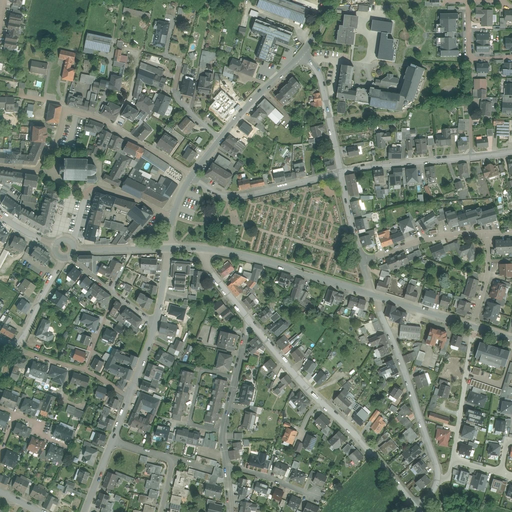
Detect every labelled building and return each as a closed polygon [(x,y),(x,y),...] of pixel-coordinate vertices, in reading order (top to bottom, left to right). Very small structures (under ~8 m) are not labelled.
[(309,11),(280,0),(260,0),(260,1),(258,6),(258,7),(304,25),(309,11)] [(124,9),(123,13),(150,20),(151,15),(124,8),(124,9)] [(257,18),(259,13),(251,10),(250,15),(257,18)] [(492,11),(482,10),(482,12),(476,12),(476,18),(482,18),(482,27),(492,27),(492,18),(491,18),(492,11)] [(12,15),(10,14),(8,23),(19,25),(20,22),(21,17),(12,15)] [(445,36),(456,35),(456,20),(458,20),(458,14),(440,14),(440,25),(436,25),(436,33),(447,33),(447,34),(445,34),(445,36)] [(357,17),(346,16),(344,27),(341,27),(340,32),(339,31),(338,43),(349,45),(352,45),(353,43),(354,43),(354,40),(353,40),(353,38),(354,38),(354,36),(353,35),(354,33),(352,33),(353,28),(356,29),(357,17)] [(371,31),(382,33),(388,34),(391,34),(393,24),(373,20),(371,31)] [(255,23),(251,32),(264,37),(256,57),(269,62),(277,41),(288,46),(291,36),(255,23)] [(160,32),(158,31),(155,45),(164,47),(167,33),(164,33),(160,32)] [(112,38),(88,33),(85,48),(109,53),(112,38)] [(388,34),(382,33),(378,59),(390,61),(391,49),(393,50),(394,41),(387,40),(388,34)] [(8,36),(6,35),(5,41),(16,43),(17,37),(8,36)] [(456,35),(445,36),(445,37),(447,37),(447,38),(437,38),(437,46),(440,46),(441,57),(459,57),(459,51),(457,51),(456,35)] [(76,54),(61,51),(59,59),(66,60),(65,68),(71,69),(72,65),(74,65),(76,54)] [(240,62),(233,60),(230,68),(235,70),(240,72),(244,60),(247,53),(243,51),(240,62)] [(208,57),(207,63),(210,64),(211,58),(215,59),(216,54),(202,52),(202,55),(208,57)] [(257,65),(244,60),(240,72),(253,78),(253,77),(255,72),(257,65)] [(48,64),(32,61),(30,72),(46,75),(48,64)] [(157,75),(159,70),(141,63),(140,69),(157,75)] [(477,63),(477,76),(487,76),(487,73),(489,73),(489,63),(477,63)] [(510,64),(505,63),(505,66),(502,66),(502,70),(503,70),(503,74),(503,75),(511,75),(511,63),(510,64)] [(388,92),(374,90),(374,88),(372,88),(371,88),(370,88),(370,89),(370,91),(369,97),(371,97),(370,104),(370,106),(374,107),(374,108),(394,111),(394,110),(401,111),(403,103),(403,102),(406,100),(413,103),(414,99),(413,99),(414,97),(415,97),(417,91),(416,91),(417,89),(418,89),(419,86),(417,85),(418,82),(420,82),(421,79),(420,79),(421,77),(422,77),(424,71),(423,71),(424,69),(418,67),(411,64),(410,67),(409,67),(408,68),(407,68),(405,74),(406,74),(405,76),(403,79),(405,80),(408,81),(407,84),(404,83),(400,95),(397,94),(397,95),(396,95),(396,94),(393,93),(393,94),(390,94),(391,93),(388,93),(387,93),(388,92)] [(354,67),(342,65),(341,72),(340,76),(338,89),(337,98),(344,99),(355,101),(357,92),(356,92),(350,91),(354,67)] [(235,70),(230,68),(225,66),(224,72),(234,75),(235,70)] [(71,69),(65,68),(62,79),(73,82),(76,70),(71,69)] [(157,75),(140,69),(137,80),(143,82),(163,90),(167,79),(162,78),(157,75)] [(234,75),(224,72),(223,76),(230,78),(229,81),(232,81),(234,75)] [(213,74),(207,73),(206,77),(202,77),(201,83),(200,83),(199,92),(211,94),(212,86),(212,85),(211,85),(213,74)] [(96,77),(82,74),(80,83),(90,85),(94,85),(95,82),(96,77)] [(387,77),(381,81),(376,80),(375,85),(374,84),(371,86),(372,88),(374,88),(374,90),(388,92),(388,88),(391,86),(396,86),(397,84),(398,84),(399,80),(397,79),(393,78),(393,75),(388,74),(387,77)] [(117,77),(113,76),(112,76),(111,82),(109,89),(120,91),(123,78),(120,77),(117,77)] [(194,79),(186,77),(182,94),(193,96),(196,83),(193,83),(194,79)] [(282,91),(280,93),(281,94),(279,95),(276,98),(284,106),(289,101),(288,100),(297,92),(296,91),(301,87),(293,79),(290,82),(289,83),(289,84),(288,86),(282,91)] [(111,82),(101,80),(101,84),(100,87),(109,89),(111,82)] [(156,104),(141,94),(143,82),(137,80),(134,97),(134,98),(139,101),(137,103),(136,105),(143,110),(146,112),(149,114),(150,115),(153,110),(156,104)] [(486,80),(477,80),(477,90),(486,90),(486,80)] [(231,87),(220,82),(214,95),(226,98),(229,92),(228,92),(231,87)] [(361,88),(358,88),(358,89),(357,89),(356,92),(357,92),(355,101),(355,102),(358,102),(368,104),(370,104),(371,97),(369,97),(370,91),(369,91),(369,90),(367,89),(366,90),(365,90),(365,89),(362,89),(362,90),(360,89),(361,88)] [(486,90),(477,90),(477,98),(477,99),(481,99),(486,99),(486,97),(486,90)] [(86,102),(84,110),(89,111),(93,94),(89,93),(87,102),(86,102)] [(316,94),(314,95),(315,103),(316,107),(322,106),(320,93),(316,94)] [(172,100),(160,94),(156,104),(153,110),(164,116),(172,100)] [(75,97),(73,97),(73,96),(71,95),(71,96),(69,96),(67,106),(81,109),(83,101),(83,99),(82,99),(83,97),(79,96),(78,98),(77,98),(75,97)] [(497,101),(491,101),(492,98),(488,97),(487,103),(491,103),(491,111),(496,112),(497,101)] [(0,107),(6,108),(6,112),(14,112),(14,111),(14,105),(14,98),(6,98),(0,98),(0,107)] [(344,99),(337,98),(336,105),(338,106),(337,109),(337,114),(343,114),(345,111),(345,104),(344,103),(344,99)] [(275,109),(265,99),(257,107),(259,109),(260,108),(267,115),(268,117),(275,109)] [(122,108),(109,102),(107,107),(120,113),(122,108)] [(487,103),(481,102),(480,116),(490,117),(491,111),(491,103),(487,103)] [(504,104),(503,104),(502,113),(511,113),(511,103),(506,104),(504,104)] [(61,106),(49,104),(46,122),(58,124),(61,106)] [(107,107),(103,105),(101,109),(104,110),(102,115),(115,121),(120,113),(107,107)] [(132,108),(129,106),(122,117),(126,120),(127,118),(133,123),(140,112),(134,109),(132,108)] [(259,109),(251,117),(258,124),(259,124),(260,122),(267,115),(260,108),(259,109)] [(275,109),(268,117),(276,125),(284,117),(275,109)] [(141,120),(143,122),(149,114),(146,112),(144,116),(141,120)] [(187,118),(178,127),(186,134),(191,128),(192,129),(195,125),(187,118)] [(509,127),(504,127),(504,120),(494,120),(494,126),(496,127),(501,127),(501,133),(501,135),(501,136),(509,137),(509,127)] [(33,122),(22,121),(19,139),(31,140),(31,138),(30,137),(31,132),(32,131),(32,127),(30,127),(33,127),(33,123),(33,122)] [(104,126),(91,121),(89,125),(86,124),(84,133),(86,134),(87,131),(96,134),(97,132),(101,133),(102,130),(104,126)] [(248,125),(242,121),(235,129),(244,135),(247,137),(252,131),(255,127),(249,123),(248,125)] [(152,131),(144,123),(139,128),(148,136),(152,131)] [(320,126),(311,128),(313,139),(322,137),(321,131),(325,130),(324,125),(320,126)] [(33,127),(30,127),(32,127),(32,131),(31,132),(30,137),(31,138),(31,140),(31,142),(29,141),(29,142),(35,142),(45,143),(45,138),(46,138),(47,135),(45,135),(46,128),(35,127),(33,127)] [(133,134),(132,135),(142,142),(148,136),(139,128),(137,130),(133,134)] [(445,136),(437,136),(437,140),(437,145),(451,144),(450,136),(450,135),(449,129),(444,130),(445,136)] [(112,134),(103,130),(100,138),(109,141),(112,134)] [(255,133),(252,131),(247,137),(244,135),(238,142),(234,147),(240,151),(241,152),(251,140),(250,140),(255,133)] [(391,133),(377,135),(378,148),(385,148),(384,141),(392,140),(391,133)] [(178,143),(165,134),(157,145),(170,154),(178,143)] [(123,140),(114,135),(108,148),(118,152),(120,148),(123,140)] [(238,142),(230,135),(226,140),(234,147),(238,142)] [(109,141),(100,138),(97,146),(106,149),(109,141)] [(462,140),(460,140),(460,142),(458,143),(458,150),(461,150),(461,152),(464,152),(463,149),(467,149),(467,143),(466,138),(462,139),(462,140)] [(425,139),(416,140),(417,154),(427,153),(425,139)] [(482,140),(476,140),(477,148),(488,147),(487,139),(482,140)] [(240,151),(226,140),(221,147),(235,158),(240,151)] [(29,156),(39,156),(45,143),(35,142),(29,156)] [(132,156),(137,146),(129,142),(123,151),(132,156)] [(197,147),(191,142),(189,145),(191,146),(189,148),(194,152),(197,147)] [(397,148),(389,148),(388,159),(397,159),(401,159),(402,148),(401,148),(401,145),(397,145),(397,148)] [(137,146),(132,156),(140,159),(140,158),(145,150),(137,146)] [(354,147),(348,149),(349,157),(353,157),(353,156),(359,155),(357,147),(354,147)] [(194,152),(189,148),(186,153),(183,157),(191,163),(197,153),(194,152)] [(148,152),(145,150),(140,158),(138,162),(138,163),(134,168),(132,171),(131,173),(134,174),(148,152)] [(17,153),(12,152),(12,153),(11,164),(12,164),(23,165),(23,155),(20,155),(20,153),(20,151),(17,151),(17,153)] [(148,152),(134,174),(137,176),(139,172),(140,171),(146,160),(151,153),(148,152)] [(3,154),(3,163),(11,164),(12,153),(11,153),(10,154),(7,154),(3,154)] [(169,166),(151,153),(146,160),(165,172),(169,166)] [(39,156),(29,156),(23,155),(23,165),(35,166),(39,156)] [(131,159),(121,155),(115,165),(125,170),(128,165),(131,159)] [(231,163),(219,155),(214,164),(226,171),(231,163)] [(138,162),(131,159),(128,165),(134,168),(138,163),(138,162)] [(88,160),(63,160),(63,163),(63,164),(62,164),(62,165),(60,165),(60,164),(59,164),(59,175),(59,174),(62,174),(62,175),(63,175),(62,180),(86,181),(86,183),(94,183),(96,182),(97,180),(98,178),(97,177),(95,176),(95,175),(97,172),(97,169),(95,166),(92,165),(93,160),(88,160)] [(329,162),(328,163),(327,161),(324,162),(325,163),(326,171),(335,169),(334,161),(329,162)] [(226,171),(213,163),(206,175),(226,187),(233,175),(226,171)] [(303,163),(294,165),(297,178),(301,177),(301,178),(303,177),(306,176),(303,163)] [(467,164),(458,165),(460,178),(463,178),(465,178),(469,177),(467,164)] [(490,164),(488,165),(487,167),(485,167),(485,169),(482,170),(485,178),(488,177),(488,178),(493,176),(495,177),(497,177),(498,175),(495,166),(492,167),(492,165),(490,164)] [(125,170),(115,165),(109,176),(105,175),(103,180),(119,187),(121,182),(119,181),(125,170)] [(434,166),(426,168),(427,179),(428,179),(428,185),(436,184),(436,178),(434,166)] [(402,168),(393,169),(394,175),(393,175),(394,185),(401,185),(400,176),(403,176),(402,169),(402,168)] [(416,170),(407,170),(407,168),(402,169),(403,176),(404,185),(415,184),(414,182),(417,182),(416,177),(416,170)] [(14,173),(0,170),(0,186),(2,187),(4,185),(5,182),(12,183),(14,173)] [(383,170),(373,171),(374,179),(375,183),(384,182),(384,178),(383,170)] [(150,180),(152,176),(140,171),(139,172),(143,173),(142,176),(150,180)] [(128,179),(123,186),(122,190),(132,195),(133,194),(162,209),(169,200),(157,193),(162,185),(158,184),(150,180),(142,176),(143,173),(139,172),(137,176),(139,177),(137,180),(136,179),(134,182),(128,179)] [(12,184),(17,184),(17,183),(23,184),(25,174),(14,173),(12,183),(12,184)] [(284,173),(274,175),(276,183),(286,181),(285,176),(284,173)] [(37,176),(25,174),(23,184),(23,186),(25,186),(24,195),(31,196),(32,187),(36,188),(37,176)] [(354,174),(346,176),(348,188),(357,186),(356,183),(354,174)] [(162,185),(157,193),(169,200),(178,186),(167,178),(165,181),(162,185)] [(239,182),(238,182),(240,191),(251,188),(250,183),(249,180),(246,180),(243,181),(239,182)] [(263,180),(250,183),(251,188),(265,185),(264,182),(264,180),(263,180)] [(461,181),(455,183),(457,190),(463,188),(461,181)] [(2,187),(0,191),(0,204),(3,199),(12,184),(12,183),(5,182),(4,185),(2,187)] [(348,188),(350,197),(359,196),(359,193),(357,186),(348,188)] [(49,190),(48,190),(46,198),(50,199),(56,201),(58,193),(49,190)] [(106,195),(97,193),(93,210),(102,212),(104,204),(114,206),(117,198),(106,195)] [(37,197),(22,195),(21,201),(36,203),(37,197)] [(10,198),(7,202),(3,199),(0,204),(0,206),(2,208),(14,217),(18,220),(20,206),(10,198)] [(41,211),(47,213),(48,208),(50,199),(45,198),(44,202),(43,202),(40,211),(41,211)] [(137,204),(117,198),(114,206),(118,207),(117,211),(128,215),(135,206),(137,204)] [(48,208),(54,209),(56,204),(55,204),(55,201),(56,201),(50,199),(48,208)] [(359,201),(351,203),(353,210),(361,208),(359,201)] [(135,206),(128,215),(135,221),(142,227),(154,214),(144,206),(143,208),(142,208),(140,210),(135,206)] [(21,222),(27,211),(20,207),(18,220),(21,222)] [(54,209),(48,208),(47,213),(45,220),(51,222),(53,216),(52,216),(52,213),(53,213),(54,209)] [(361,208),(353,210),(355,218),(362,216),(363,216),(362,213),(361,208)] [(487,211),(490,223),(498,221),(494,209),(487,211)] [(102,212),(93,210),(89,224),(100,226),(101,223),(104,212),(102,212)] [(490,223),(487,211),(481,212),(481,210),(476,211),(476,210),(466,213),(466,214),(469,224),(469,225),(478,223),(478,224),(479,224),(480,226),(490,223)] [(27,225),(32,214),(27,211),(21,222),(27,225)] [(47,213),(41,211),(40,216),(38,216),(38,217),(32,228),(41,233),(45,220),(47,213)] [(446,214),(447,219),(450,228),(459,225),(455,212),(446,214)] [(433,213),(425,218),(424,218),(418,222),(419,224),(424,231),(439,222),(435,217),(433,213)] [(32,214),(27,225),(32,228),(38,217),(32,214)] [(466,214),(457,217),(459,225),(460,227),(469,224),(466,214)] [(362,219),(356,220),(358,230),(368,228),(366,218),(362,219)] [(408,219),(401,222),(402,225),(399,226),(400,228),(401,230),(401,232),(402,232),(402,233),(403,232),(404,233),(414,229),(413,228),(414,228),(413,226),(413,224),(412,224),(411,222),(410,219),(408,219)] [(51,222),(45,220),(41,233),(43,232),(44,234),(48,232),(48,230),(49,229),(51,222)] [(128,228),(127,229),(135,236),(142,227),(135,221),(128,228)] [(125,226),(112,222),(111,223),(109,229),(113,230),(125,233),(127,229),(128,228),(124,227),(125,226)] [(100,226),(89,224),(85,239),(95,242),(96,242),(100,226)] [(117,244),(124,244),(126,244),(130,241),(135,236),(127,229),(125,233),(123,236),(117,244)] [(401,232),(398,233),(397,232),(396,229),(391,231),(393,234),(393,235),(391,236),(391,237),(393,243),(393,244),(404,239),(402,233),(402,232),(401,232)] [(110,241),(109,245),(112,244),(119,233),(123,236),(125,233),(113,230),(110,239),(110,241)] [(388,230),(382,233),(382,232),(382,233),(378,234),(379,238),(380,238),(380,239),(383,247),(393,243),(391,237),(388,230)] [(119,233),(112,244),(117,244),(123,236),(119,233)] [(369,235),(366,236),(360,238),(363,246),(369,245),(369,246),(370,247),(373,246),(373,245),(373,242),(371,241),(369,235)] [(17,238),(14,237),(12,242),(10,246),(10,247),(10,248),(14,250),(15,248),(22,252),(26,243),(22,240),(21,240),(21,239),(19,238),(18,238),(17,238)] [(510,239),(507,239),(507,240),(507,242),(502,242),(502,252),(502,253),(502,254),(511,253),(511,241),(510,242),(510,240),(510,239)] [(458,241),(454,243),(448,245),(451,251),(460,247),(458,241)] [(441,244),(431,249),(434,258),(445,254),(445,253),(442,247),(441,244)] [(472,244),(457,249),(460,257),(467,254),(469,259),(470,262),(474,261),(473,258),(477,257),(472,244)] [(35,260),(41,249),(36,246),(35,248),(34,247),(32,250),(33,251),(30,256),(35,260)] [(32,250),(28,247),(25,253),(30,256),(33,251),(32,250)] [(41,249),(35,260),(39,263),(45,252),(41,249)] [(8,252),(4,250),(0,256),(0,264),(1,265),(8,252)] [(45,252),(39,263),(45,266),(46,265),(47,265),(50,261),(48,260),(49,258),(47,256),(49,254),(45,252)] [(405,253),(396,257),(399,265),(405,263),(405,264),(409,263),(408,262),(406,256),(405,253)] [(414,253),(406,256),(408,262),(416,259),(416,258),(414,253)] [(396,257),(386,260),(387,263),(389,269),(390,270),(393,269),(393,268),(399,265),(396,257)] [(157,261),(142,259),(142,269),(144,269),(151,270),(151,274),(155,274),(156,274),(156,270),(159,270),(160,269),(160,266),(159,265),(157,265),(157,261)] [(122,265),(113,260),(109,268),(105,276),(114,281),(122,265)] [(191,263),(172,261),(171,277),(176,278),(175,290),(175,289),(184,290),(184,291),(185,291),(186,275),(190,276),(190,275),(190,269),(191,263)] [(221,269),(218,271),(224,278),(229,274),(234,270),(229,263),(224,267),(223,266),(220,268),(221,269)] [(109,268),(102,265),(98,272),(105,276),(109,268)] [(255,265),(252,274),(259,276),(260,276),(261,275),(263,267),(255,265)] [(511,267),(511,265),(500,265),(500,275),(501,275),(501,274),(505,274),(505,277),(506,277),(511,276),(511,267)] [(74,268),(68,276),(72,279),(70,282),(73,285),(82,274),(74,268)] [(197,271),(194,271),(194,276),(193,281),(193,285),(200,286),(200,282),(202,282),(203,272),(197,271)] [(251,280),(252,274),(244,272),(243,277),(251,280)] [(235,274),(232,277),(235,281),(240,285),(247,279),(235,274)] [(252,281),(257,283),(259,276),(252,274),(251,280),(251,281),(252,281)] [(288,285),(289,282),(291,276),(282,274),(280,281),(283,282),(282,283),(288,285)] [(238,287),(240,285),(235,281),(232,277),(232,278),(229,281),(232,284),(228,287),(232,292),(238,287)] [(388,278),(386,277),(386,279),(384,283),(379,282),(376,290),(386,293),(391,278),(388,278)] [(89,281),(86,278),(80,286),(88,292),(95,284),(90,280),(89,281)] [(305,281),(297,278),(292,294),(301,297),(304,291),(301,290),(305,281)] [(478,280),(470,278),(468,287),(467,286),(476,289),(479,281),(478,280)] [(35,287),(25,280),(22,284),(23,285),(20,290),(25,294),(29,296),(35,287)] [(252,281),(248,286),(254,290),(254,289),(255,290),(259,285),(257,283),(252,281)] [(501,284),(494,282),(492,289),(504,293),(505,290),(505,289),(506,286),(501,284)] [(95,284),(88,292),(92,295),(96,298),(102,290),(95,284)] [(133,287),(127,284),(124,290),(130,293),(133,287)] [(158,287),(147,284),(146,285),(146,286),(151,287),(149,291),(149,294),(156,295),(158,287)] [(415,286),(409,285),(407,290),(404,298),(415,302),(418,294),(413,292),(415,287),(415,286)] [(476,289),(467,286),(466,287),(467,287),(465,295),(464,295),(472,297),(474,298),(476,289),(476,290),(476,289)] [(242,292),(238,287),(232,292),(236,297),(242,293),(242,292)] [(438,291),(428,289),(425,301),(435,304),(438,291)] [(504,293),(492,289),(490,297),(497,299),(501,300),(502,297),(503,297),(504,293)] [(92,295),(89,299),(96,305),(99,302),(98,302),(101,296),(100,295),(103,290),(102,290),(96,298),(92,295)] [(111,296),(103,290),(100,295),(101,296),(98,302),(99,302),(100,303),(101,304),(100,307),(106,310),(111,296)] [(338,293),(330,290),(328,295),(328,294),(326,301),(326,300),(333,302),(333,304),(333,302),(334,300),(338,293)] [(64,296),(56,291),(50,301),(61,308),(64,304),(69,296),(66,292),(65,295),(64,296)] [(301,297),(292,294),(290,299),(298,302),(297,303),(310,310),(313,307),(314,304),(305,298),(308,293),(304,291),(301,297)] [(345,295),(338,293),(334,300),(339,302),(342,303),(345,295)] [(153,300),(140,294),(137,302),(142,304),(141,306),(148,310),(153,300)] [(448,298),(442,297),(443,296),(442,296),(442,298),(439,305),(440,305),(448,308),(451,298),(451,299),(448,298)] [(249,297),(243,302),(250,310),(256,305),(254,303),(249,297)] [(360,300),(351,297),(349,305),(354,306),(357,307),(360,300)] [(26,302),(22,300),(16,308),(25,314),(30,305),(26,302)] [(366,302),(360,300),(357,307),(360,308),(361,309),(364,310),(366,302)] [(463,301),(461,300),(461,301),(458,300),(456,308),(457,308),(459,309),(467,312),(469,312),(471,304),(471,303),(470,303),(463,301)] [(116,301),(112,307),(114,308),(110,313),(114,316),(115,316),(117,312),(122,305),(116,301)] [(220,301),(213,307),(220,314),(227,309),(220,301)] [(495,304),(488,302),(486,310),(498,313),(499,310),(499,309),(500,306),(495,304)] [(396,307),(388,305),(385,316),(393,318),(395,310),(396,307)] [(227,308),(227,309),(220,314),(226,321),(233,315),(227,308)] [(126,309),(121,315),(120,314),(117,320),(119,322),(123,325),(124,324),(126,320),(129,322),(135,315),(126,309)] [(268,309),(258,316),(263,323),(273,315),(268,309)] [(406,314),(395,310),(393,318),(392,319),(396,320),(396,322),(401,324),(400,326),(403,326),(406,314)] [(498,313),(486,310),(484,317),(491,319),(495,320),(499,321),(500,318),(496,317),(497,317),(498,313)] [(100,319),(84,313),(81,321),(89,324),(88,328),(96,331),(100,319)] [(142,321),(135,315),(129,322),(131,324),(128,328),(132,331),(134,332),(137,328),(142,321)] [(2,323),(4,325),(4,324),(5,324),(7,322),(9,323),(11,319),(6,316),(2,323)] [(168,324),(167,320),(164,319),(163,320),(159,333),(171,336),(174,325),(168,324)] [(53,335),(46,332),(49,326),(50,323),(43,320),(36,336),(50,343),(53,335)] [(276,325),(271,330),(273,332),(277,336),(286,328),(283,325),(283,323),(281,320),(276,325)] [(378,321),(372,324),(376,332),(382,329),(378,321)] [(274,323),(267,328),(270,331),(271,330),(276,325),(274,323)] [(5,324),(4,324),(4,325),(0,331),(1,332),(12,338),(16,331),(5,324)] [(117,325),(114,330),(121,334),(124,329),(117,325)] [(403,326),(400,326),(399,338),(419,340),(421,328),(403,326)] [(212,327),(208,344),(213,345),(217,328),(212,327)] [(438,331),(431,328),(426,344),(434,346),(436,339),(438,331)] [(117,334),(107,329),(105,334),(103,335),(103,336),(103,338),(104,338),(103,339),(104,338),(108,340),(108,342),(113,343),(117,334)] [(446,333),(439,330),(438,331),(436,339),(441,340),(439,348),(441,349),(443,349),(444,345),(445,342),(446,339),(447,337),(445,337),(446,333)] [(237,336),(222,332),(221,336),(220,336),(218,342),(219,342),(218,346),(234,350),(235,346),(236,346),(237,340),(236,340),(237,336)] [(92,338),(83,334),(79,342),(89,346),(92,338)] [(376,337),(369,340),(372,346),(378,343),(380,348),(386,345),(389,344),(384,334),(376,338),(376,337)] [(297,335),(291,341),(295,346),(296,345),(301,339),(298,336),(297,335)] [(462,338),(454,335),(451,345),(458,348),(459,348),(460,344),(462,338)] [(284,336),(276,343),(282,350),(289,344),(288,344),(289,343),(284,336)] [(263,346),(256,337),(250,343),(253,347),(256,351),(257,351),(263,346)] [(184,343),(177,340),(175,346),(173,349),(176,350),(180,352),(184,343)] [(484,344),(480,343),(480,342),(475,358),(477,358),(476,360),(480,361),(480,359),(486,361),(486,363),(493,365),(493,364),(499,365),(499,367),(503,368),(503,367),(505,367),(510,352),(509,352),(505,351),(498,348),(497,349),(494,347),(492,347),(485,344),(484,344)] [(380,348),(378,349),(382,356),(382,357),(390,353),(386,345),(380,348)] [(256,351),(253,347),(248,350),(252,355),(256,351)] [(121,351),(114,348),(109,358),(109,359),(108,362),(105,368),(111,371),(114,365),(116,360),(119,354),(121,351)] [(304,356),(298,349),(291,354),(298,362),(304,357),(304,356)] [(86,354),(76,350),(73,358),(83,362),(86,354)] [(168,354),(160,350),(155,359),(163,364),(168,354)] [(414,352),(411,353),(414,360),(416,360),(420,350),(414,352)] [(425,353),(419,351),(416,360),(422,362),(425,353)] [(411,353),(403,356),(406,363),(414,360),(411,353)] [(139,358),(131,355),(130,358),(119,354),(116,360),(127,365),(135,368),(139,358)] [(175,358),(168,354),(163,364),(170,368),(175,358)] [(217,368),(220,369),(229,371),(233,357),(226,355),(221,354),(220,355),(220,358),(221,358),(220,364),(218,364),(217,368)] [(258,358),(251,356),(250,364),(256,365),(258,358)] [(26,359),(23,358),(22,359),(18,357),(17,361),(16,360),(14,365),(13,370),(16,371),(18,366),(24,368),(27,360),(26,360),(26,359)] [(104,362),(96,358),(92,367),(99,371),(104,362)] [(276,367),(270,359),(264,365),(270,372),(276,367)] [(303,369),(310,374),(317,365),(310,360),(303,369)] [(393,360),(385,363),(387,367),(380,370),(381,373),(396,366),(393,360)] [(40,364),(33,362),(31,369),(29,373),(32,374),(33,375),(36,377),(40,364)] [(47,367),(40,364),(36,377),(40,378),(41,377),(43,378),(45,374),(47,367)] [(156,372),(158,367),(150,364),(145,375),(153,378),(154,378),(156,372)] [(115,365),(114,365),(111,371),(110,373),(123,378),(127,379),(130,380),(133,371),(126,368),(126,369),(120,367),(119,367),(115,366),(115,365)] [(396,366),(381,373),(383,376),(390,372),(392,376),(399,372),(396,366)] [(63,370),(54,367),(51,376),(54,378),(58,379),(56,382),(62,384),(67,371),(63,370)] [(13,370),(12,370),(9,379),(16,381),(18,376),(16,375),(15,375),(16,371),(13,370)] [(195,373),(183,370),(181,376),(184,377),(183,382),(190,384),(191,379),(193,380),(195,373)] [(313,380),(320,386),(327,377),(320,371),(313,380)] [(511,374),(507,373),(503,386),(508,388),(511,375),(511,374)] [(90,379),(73,374),(70,383),(75,384),(75,383),(85,387),(87,387),(90,379)] [(424,374),(415,377),(418,388),(428,385),(424,374)] [(287,375),(280,381),(282,383),(286,387),(288,385),(292,382),(287,375)] [(216,378),(214,384),(217,385),(216,390),(223,392),(224,387),(226,388),(228,381),(216,378)] [(383,383),(380,387),(383,389),(388,383),(385,380),(383,383)] [(448,382),(440,380),(439,384),(441,385),(440,390),(438,395),(438,396),(447,398),(450,387),(447,386),(448,382)] [(143,381),(142,382),(141,384),(142,385),(140,389),(149,392),(150,389),(152,384),(151,384),(144,381),(143,381)] [(191,391),(192,384),(190,384),(183,382),(180,381),(179,387),(181,388),(180,393),(187,395),(187,394),(189,390),(191,391)] [(116,386),(122,391),(125,385),(118,382),(116,386)] [(158,384),(152,382),(151,384),(152,384),(150,389),(156,392),(156,391),(157,388),(159,389),(159,388),(160,384),(158,384)] [(342,387),(344,389),(347,391),(352,386),(348,382),(347,383),(345,385),(342,387)] [(282,383),(279,385),(280,386),(278,388),(281,391),(283,389),(286,387),(282,383)] [(248,386),(244,385),(240,399),(241,400),(250,402),(251,402),(254,391),(253,387),(248,386)] [(403,391),(396,386),(390,395),(390,396),(394,398),(397,400),(400,395),(403,391)] [(511,388),(503,386),(501,393),(511,396),(511,388)] [(99,387),(96,396),(103,398),(104,399),(105,395),(107,390),(99,387)] [(473,387),(471,392),(480,395),(482,390),(481,389),(478,388),(475,387),(473,387)] [(223,392),(216,390),(213,389),(211,395),(214,396),(213,401),(220,402),(221,398),(224,398),(225,392),(223,392)] [(344,389),(341,393),(334,401),(345,411),(348,407),(354,401),(349,397),(347,399),(346,397),(349,393),(347,391),(344,389)] [(6,393),(4,392),(4,391),(1,400),(0,400),(0,402),(6,405),(11,394),(7,393),(6,393)] [(189,395),(187,394),(187,395),(180,393),(177,392),(176,398),(179,399),(178,404),(185,405),(186,401),(188,401),(189,395)] [(296,396),(291,400),(297,407),(300,411),(305,407),(310,403),(301,392),(296,396)] [(471,392),(467,402),(480,406),(482,401),(485,402),(486,397),(480,395),(471,392)] [(154,416),(160,401),(153,398),(142,393),(136,407),(141,409),(143,405),(152,408),(153,409),(151,414),(154,416)] [(18,397),(11,394),(6,405),(13,408),(14,405),(18,397)] [(47,394),(43,404),(50,406),(51,407),(55,397),(47,394)] [(119,401),(112,398),(109,406),(116,409),(119,401)] [(23,404),(20,410),(27,413),(32,401),(28,400),(27,400),(25,399),(23,404)] [(220,402),(213,401),(210,400),(209,406),(212,406),(210,411),(218,413),(219,409),(221,409),(222,403),(220,402)] [(294,409),(297,407),(291,400),(290,401),(289,402),(294,409)] [(35,403),(32,401),(27,413),(34,416),(36,409),(38,405),(35,404),(35,403)] [(511,403),(503,402),(501,413),(511,414),(511,411),(511,403)] [(187,406),(185,405),(178,404),(175,403),(173,408),(174,408),(176,409),(175,414),(182,416),(183,412),(185,412),(187,406)] [(360,405),(356,403),(352,409),(356,412),(356,411),(360,405)] [(50,406),(43,404),(39,414),(46,417),(50,406)] [(75,408),(68,405),(66,410),(71,412),(70,415),(72,416),(75,409),(75,408)] [(411,412),(404,405),(401,408),(402,410),(398,413),(400,415),(397,417),(399,420),(399,421),(403,426),(404,425),(409,421),(405,417),(411,412)] [(300,411),(298,413),(301,416),(308,410),(305,407),(300,411)] [(75,409),(72,416),(81,419),(84,412),(75,409)] [(468,420),(467,420),(476,423),(478,424),(479,421),(482,422),(484,418),(483,418),(484,414),(467,409),(465,415),(469,416),(468,420)] [(144,418),(140,417),(138,416),(140,412),(135,410),(129,425),(135,428),(136,427),(139,428),(144,418)] [(218,413),(210,411),(208,411),(206,416),(209,417),(208,422),(215,424),(216,420),(218,420),(220,414),(218,413)] [(249,412),(246,411),(243,427),(253,430),(254,426),(254,423),(253,423),(255,414),(249,412)] [(377,411),(370,421),(372,422),(372,423),(380,413),(377,411)] [(0,418),(0,426),(4,428),(5,424),(9,416),(2,413),(0,418)] [(363,417),(358,413),(353,418),(361,426),(366,420),(363,417)] [(449,419),(430,413),(428,419),(447,425),(449,419)] [(144,418),(139,428),(146,431),(149,425),(150,421),(152,422),(154,416),(151,414),(149,414),(147,419),(144,418)] [(322,415),(316,421),(323,429),(327,426),(330,423),(322,415)] [(380,416),(371,428),(378,434),(386,423),(382,421),(383,419),(383,418),(382,417),(382,418),(380,416)] [(114,421),(107,418),(105,423),(103,429),(110,431),(114,421)] [(495,430),(504,432),(504,426),(505,422),(497,421),(495,430)] [(24,426),(20,424),(16,423),(13,432),(16,433),(16,434),(20,436),(20,435),(23,436),(24,436),(27,428),(24,426),(24,425),(24,426)] [(166,427),(158,425),(156,434),(164,436),(169,437),(170,432),(171,428),(170,428),(170,429),(166,428),(166,427)] [(53,436),(61,439),(66,429),(58,426),(58,427),(56,427),(54,433),(53,436)] [(327,426),(323,429),(321,431),(327,437),(329,432),(330,429),(327,426)] [(469,428),(465,426),(462,436),(472,439),(473,436),(475,429),(469,428)] [(32,430),(27,428),(24,436),(28,438),(32,430)] [(296,432),(287,428),(282,440),(291,444),(293,443),(294,441),(293,440),(295,436),(296,436),(297,433),(296,432)] [(414,433),(410,428),(408,430),(406,431),(405,432),(403,434),(407,439),(409,437),(412,442),(418,437),(415,432),(414,433)] [(72,431),(66,429),(61,439),(68,442),(69,439),(72,431)] [(178,430),(176,437),(182,438),(181,442),(186,443),(187,440),(189,433),(189,431),(184,430),(183,431),(178,430)] [(442,430),(438,430),(436,440),(442,441),(442,445),(447,446),(447,442),(448,442),(450,431),(442,430)] [(339,431),(328,442),(336,450),(341,445),(341,444),(346,439),(339,431)] [(193,434),(189,433),(187,440),(193,441),(192,445),(197,446),(197,445),(198,444),(199,438),(200,433),(194,432),(193,434)] [(106,436),(97,433),(93,441),(100,444),(103,445),(106,436)] [(317,439),(308,435),(303,446),(306,448),(307,446),(313,448),(317,439)] [(29,444),(27,449),(28,449),(30,450),(31,451),(34,452),(38,440),(32,438),(29,444)] [(45,443),(38,440),(34,452),(37,453),(38,453),(40,454),(41,454),(42,450),(45,443)] [(391,440),(379,449),(385,455),(396,446),(391,440)] [(239,450),(242,450),(241,442),(233,444),(234,450),(239,450)] [(490,444),(488,455),(499,456),(501,445),(497,445),(490,443),(490,444)] [(348,444),(342,450),(346,455),(347,455),(347,454),(351,447),(348,444)] [(472,448),(472,447),(468,446),(462,444),(459,453),(469,456),(472,448)] [(48,452),(46,456),(46,457),(49,457),(49,459),(51,459),(52,460),(57,448),(51,445),(48,452)] [(351,447),(347,454),(349,456),(356,450),(352,445),(351,447)] [(411,451),(404,456),(406,458),(405,459),(407,461),(408,460),(409,462),(410,462),(421,452),(422,452),(421,452),(420,451),(420,449),(419,447),(418,447),(416,446),(417,446),(416,445),(416,446),(411,451)] [(90,448),(87,447),(86,448),(87,448),(84,455),(83,455),(86,456),(84,460),(86,461),(85,462),(87,463),(87,462),(87,463),(93,465),(98,451),(90,448)] [(64,451),(57,448),(52,460),(56,461),(57,461),(59,462),(61,457),(64,451)] [(230,460),(240,459),(239,450),(234,450),(229,451),(230,460)] [(356,450),(349,456),(356,464),(359,461),(359,462),(360,461),(363,458),(356,450)] [(7,451),(2,463),(3,463),(7,465),(8,465),(12,453),(7,451)] [(259,457),(251,455),(249,465),(264,469),(264,468),(266,460),(267,454),(260,452),(259,457)] [(18,455),(12,453),(8,465),(13,467),(16,460),(18,455)] [(139,462),(147,464),(147,463),(148,458),(141,456),(139,462)] [(418,463),(413,467),(418,473),(424,468),(426,466),(421,460),(418,463)] [(289,467),(277,462),(273,471),(285,476),(288,469),(289,467)] [(162,467),(148,464),(147,468),(148,468),(151,469),(150,474),(152,474),(152,475),(151,481),(161,483),(163,476),(160,475),(162,467)] [(424,468),(418,473),(417,474),(419,476),(426,470),(424,468)] [(89,473),(80,470),(76,481),(85,484),(89,473)] [(426,470),(419,476),(421,478),(425,475),(428,473),(426,470)] [(183,472),(177,471),(176,475),(181,476),(181,478),(191,480),(192,480),(193,476),(190,475),(188,475),(188,474),(183,473),(183,472)] [(306,476),(294,471),(291,479),(302,484),(306,476)] [(469,475),(470,473),(461,471),(458,481),(466,484),(469,475)] [(115,475),(109,472),(103,486),(112,490),(115,482),(115,480),(119,482),(118,483),(119,483),(121,477),(122,477),(115,475)] [(321,475),(317,473),(314,480),(313,482),(323,486),(327,478),(326,477),(326,478),(320,476),(321,475)] [(477,476),(474,485),(478,486),(477,489),(483,491),(484,488),(486,482),(488,476),(477,473),(477,476)] [(181,476),(176,475),(177,476),(177,479),(176,482),(175,482),(174,487),(183,489),(184,484),(190,485),(191,480),(181,478),(181,476)] [(218,477),(212,475),(211,481),(209,481),(209,484),(215,486),(218,477)] [(421,478),(416,483),(418,486),(421,489),(430,482),(425,475),(421,478)] [(20,478),(16,477),(16,478),(12,486),(12,487),(16,489),(18,490),(23,480),(20,478)] [(248,480),(240,478),(238,486),(240,486),(246,488),(246,487),(248,480)] [(493,479),(491,488),(497,490),(500,491),(502,484),(503,482),(497,480),(493,479)] [(23,480),(18,490),(19,491),(20,490),(24,492),(28,484),(29,483),(26,481),(23,480)] [(161,483),(151,481),(147,480),(146,486),(149,487),(150,489),(150,490),(149,497),(157,499),(159,491),(158,491),(160,483),(161,484),(161,483)] [(67,491),(68,488),(72,490),(75,484),(67,481),(65,487),(63,486),(62,489),(64,490),(63,493),(65,494),(66,494),(67,491)] [(254,490),(260,493),(263,485),(257,482),(256,484),(254,490)] [(209,484),(207,484),(206,489),(207,490),(206,495),(220,498),(222,493),(220,492),(221,487),(209,484)] [(37,487),(34,485),(33,487),(30,495),(29,495),(34,497),(34,498),(35,498),(40,488),(37,487)] [(263,485),(260,493),(265,494),(266,495),(267,494),(269,489),(269,487),(263,485)] [(246,488),(240,486),(238,494),(246,496),(248,488),(246,487),(246,488)] [(183,489),(174,487),(173,491),(174,492),(173,496),(172,496),(171,503),(172,503),(180,505),(182,497),(181,497),(182,495),(188,496),(189,491),(183,489)] [(40,488),(35,498),(37,499),(42,501),(46,493),(46,491),(43,490),(40,488)] [(284,493),(276,490),(273,498),(281,501),(284,493)] [(110,496),(101,493),(96,505),(103,507),(105,508),(107,503),(110,496)] [(55,498),(48,495),(45,502),(42,507),(49,510),(52,503),(56,505),(59,500),(55,498)] [(149,497),(141,495),(140,500),(148,502),(148,505),(145,504),(144,509),(146,509),(144,511),(143,511),(154,511),(155,511),(156,507),(154,507),(155,504),(156,505),(157,499),(149,497)] [(292,496),(288,505),(298,510),(302,500),(292,496)] [(219,511),(221,507),(214,505),(215,501),(208,500),(207,504),(211,505),(209,511),(219,511)] [(244,502),(241,502),(239,511),(250,511),(251,510),(251,509),(257,510),(257,506),(254,505),(252,504),(252,503),(244,502)] [(317,511),(319,508),(307,503),(303,511),(317,511)]
